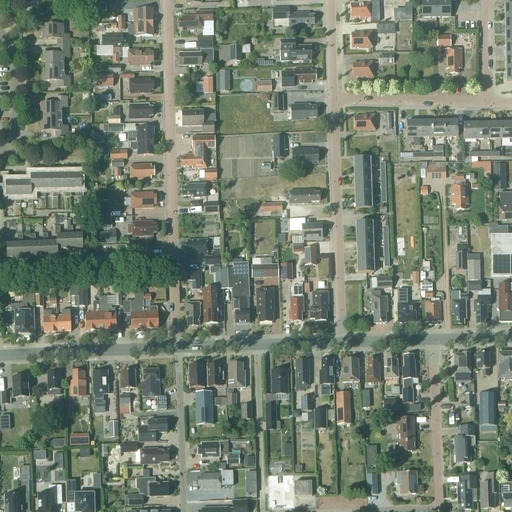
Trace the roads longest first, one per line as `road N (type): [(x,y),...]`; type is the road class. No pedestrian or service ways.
road 1 (residential): [(177,347),(166,0)]
road 2 (residential): [(339,344),(333,100)]
road 3 (tertiary): [(0,355),(177,347)]
road 4 (residential): [(439,509),(432,339)]
road 5 (residential): [(262,511),(257,346)]
road 6 (residential): [(184,511),(177,347)]
road 7 (residential): [(487,102),(333,100)]
road 8 (residential): [(0,147),(15,125),(14,55),(0,34)]
